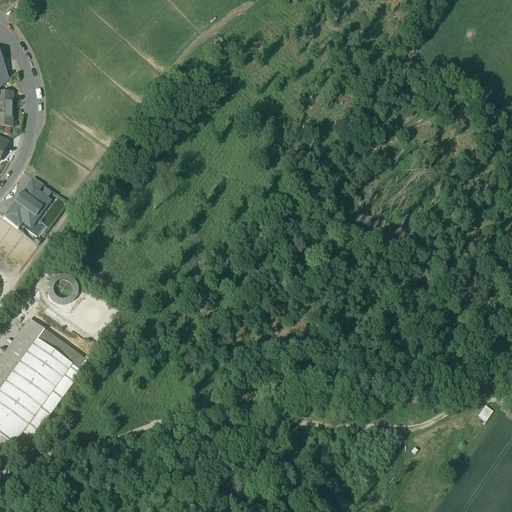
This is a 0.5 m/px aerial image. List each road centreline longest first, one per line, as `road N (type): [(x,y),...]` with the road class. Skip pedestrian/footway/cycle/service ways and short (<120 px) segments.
road 1 (track): [(0,466),(46,464),(212,417),(433,432),(489,405),(511,408)]
road 2 (residential): [(0,28),(21,57),(34,111),(19,166),(0,193)]
